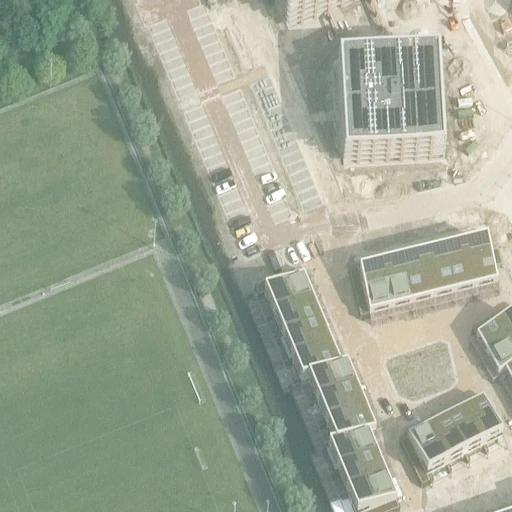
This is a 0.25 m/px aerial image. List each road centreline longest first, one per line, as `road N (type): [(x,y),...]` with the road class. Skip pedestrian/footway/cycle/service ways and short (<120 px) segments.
road 1 (residential): [(511,147),(485,187),(319,224)]
road 2 (residential): [(353,349),(319,224)]
